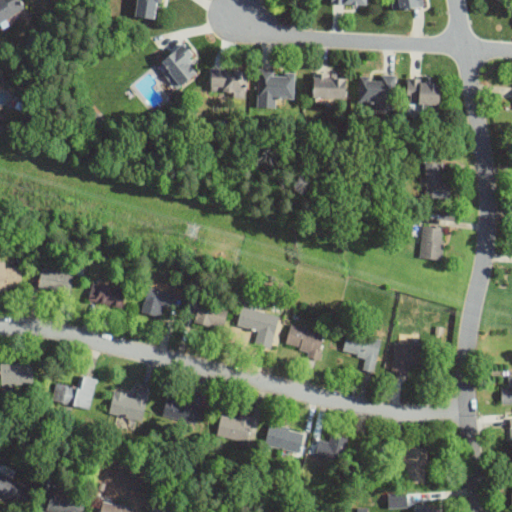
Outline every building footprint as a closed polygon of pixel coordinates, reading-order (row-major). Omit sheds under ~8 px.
[(0,0),(0,23),(24,9),(18,0),(0,0)] [(136,0),(135,18),(158,20),(159,0),(136,0)] [(420,8),(419,0),(397,0),(398,9),(420,8)] [(197,74),(189,63),(194,59),(184,45),(161,61),(168,72),(165,74),(176,89),(197,74)] [(294,106),(295,75),(274,74),(274,70),(259,69),(257,105),(294,106)] [(246,70),(210,70),(210,94),(246,94),(246,70)] [(313,99),(345,99),(345,76),(313,76),(313,99)] [(394,114),(396,77),(360,76),(359,103),(377,104),(376,113),(394,114)] [(440,81),(407,81),(407,106),(440,106),(440,81)] [(426,198),(451,198),(451,182),(443,182),(443,163),(426,163),(426,198)] [(443,260),(443,227),(421,227),(421,260),(443,260)] [(21,268),(0,269),(0,290),(23,289),(21,268)] [(74,275),(42,268),(38,289),(69,296),(74,275)] [(123,309),(127,291),(92,284),(89,302),(123,309)] [(141,313),(161,319),(164,309),(172,311),(176,295),(149,287),(141,313)] [(223,330),(228,308),(194,300),(189,321),(223,330)] [(278,317),(242,308),(238,326),(258,331),(255,345),(271,349),(278,317)] [(319,356),(324,334),(291,326),(285,347),(319,356)] [(382,339),(348,332),(343,352),(366,357),(363,370),(374,372),(382,339)] [(410,364),(428,365),(429,346),(394,343),(392,374),(409,375),(410,364)] [(33,363),(1,363),(1,386),(33,386),(33,363)] [(511,402),(511,375),(508,375),(508,386),(502,386),(502,402),(511,402)] [(97,379),(83,376),(80,388),(57,383),(53,402),(91,410),(97,379)] [(144,420),(149,392),(137,390),(136,396),(114,392),(110,413),(144,420)] [(197,423),(201,407),(166,399),(163,416),(197,423)] [(247,443),(254,418),(239,414),(238,419),(222,415),(217,435),(247,443)] [(304,431),(270,424),(265,446),(300,452),(304,431)] [(329,442),(319,440),(315,456),(342,462),(348,438),(331,434),(329,442)] [(404,482),(426,482),(426,447),(404,447),(404,482)] [(0,495),(22,507),(32,488),(0,472),(0,495)] [(82,511),(86,497),(68,493),(69,483),(54,480),(47,511),(82,511)] [(100,511),(133,511),(134,507),(102,502),(100,511)]
